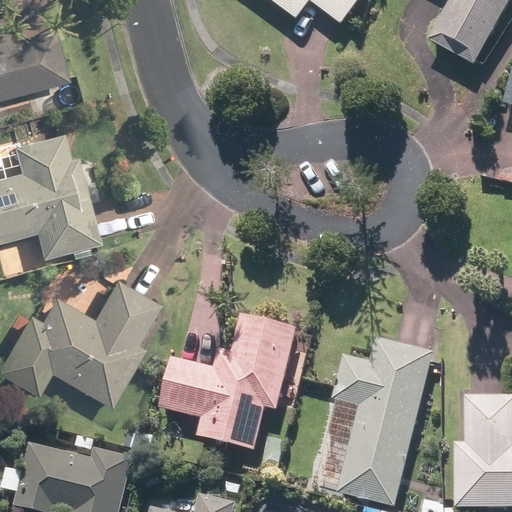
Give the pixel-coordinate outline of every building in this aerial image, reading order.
[(267,0),(299,23),(313,4),(344,27),(364,0),(267,0)] [(511,0),(451,0),(430,40),(477,66),(511,0)] [(0,98),(67,81),(54,31),(9,43),(6,32),(0,33),(0,98)] [(0,241),(38,232),(44,258),(100,244),(79,156),(70,158),(64,132),(8,145),(15,175),(0,178),(0,241)] [(95,318),(47,289),(0,366),(0,376),(37,399),(52,374),(111,408),(146,348),(139,343),(161,305),(118,279),(95,318)] [(217,368),(174,357),(161,407),(204,418),(199,437),(257,452),(268,408),(280,412),(301,330),(245,315),(235,353),(222,350),(217,368)] [(374,340),(369,363),(344,358),(333,407),(358,413),(340,491),(400,504),(434,353),(374,340)] [(456,445),(456,511),(511,511),(511,397),(467,397),(467,445),(456,445)] [(92,459),(34,446),(20,509),(34,511),(122,511),(135,459),(94,449),(92,459)] [(152,511),(234,511),(236,504),(185,493),(183,502),(156,497),(152,511)]
